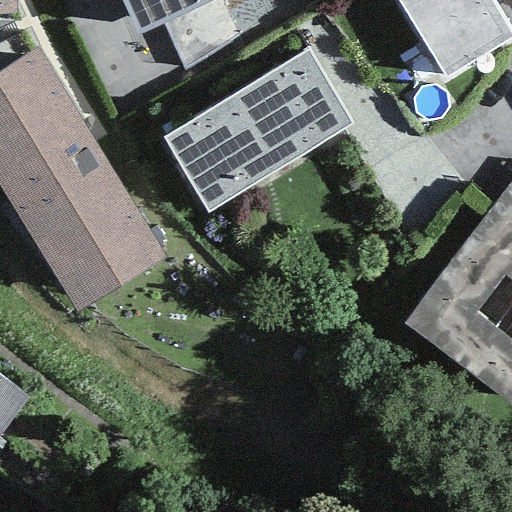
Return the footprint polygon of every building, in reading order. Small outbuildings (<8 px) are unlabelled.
[(130,0),(138,19),(180,0),(130,0)] [(511,28),(511,21),(498,0),(404,0),(445,68),(511,28)] [(38,31),(0,54),(0,172),(76,297),(167,242),(38,31)] [(232,88),(276,163),(349,121),(307,46),(232,88)] [(276,163),(232,88),(164,127),(207,203),(276,163)] [(511,177),(405,313),(511,397),(511,177)] [(0,423),(29,384),(0,362),(0,423)]
